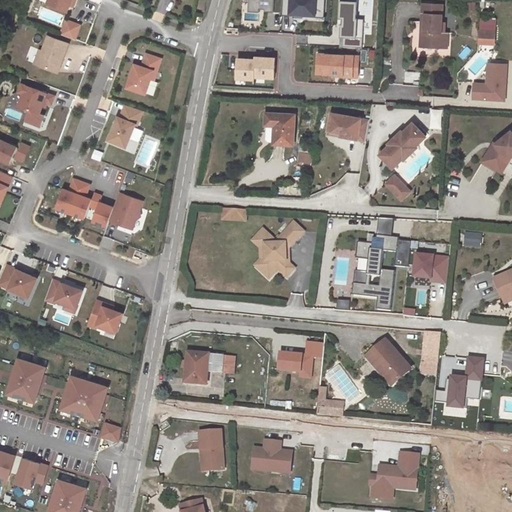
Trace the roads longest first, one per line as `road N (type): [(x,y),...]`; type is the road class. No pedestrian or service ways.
road 1 (residential): [(165,283),(18,228),(43,167),(78,148),(125,20),(209,45)]
road 2 (track): [(489,331),(162,298)]
road 3 (track): [(427,433),(143,403)]
road 4 (unclassified): [(165,283),(209,45)]
road 5 (residential): [(381,96),(283,90),(286,47),(209,45)]
road 6 (unclassified): [(132,462),(165,283)]
road 7 (residential): [(0,429),(132,462)]
